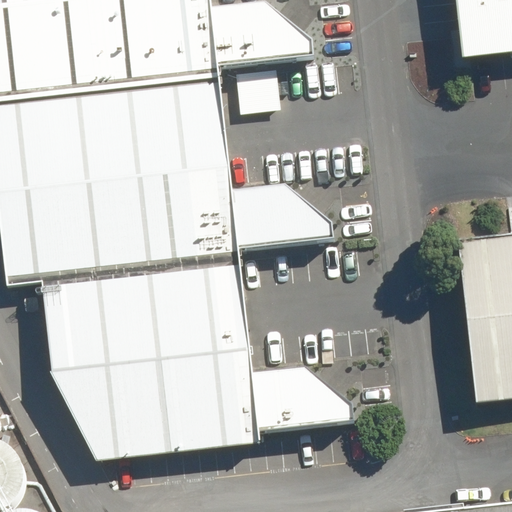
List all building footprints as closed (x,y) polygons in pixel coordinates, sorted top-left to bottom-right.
[(314,44),(269,5),(214,12),(212,0),(0,0),(0,107),(222,86),(219,71),(315,59),(314,44)] [(511,0),(453,0),(460,55),(511,50),(511,0)] [(52,371),(99,462),(261,445),(260,434),(352,422),(352,409),(310,369),(254,376),(240,249),(334,241),(333,225),(287,189),(233,194),(222,86),(0,107),(0,210),(8,291),(42,283),(52,371)] [(511,236),(451,243),(469,412),(511,407),(511,236)] [(0,511),(7,511),(18,504),(25,494),(29,482),(28,469),(23,458),(14,449),(3,444),(0,443),(0,511)]
